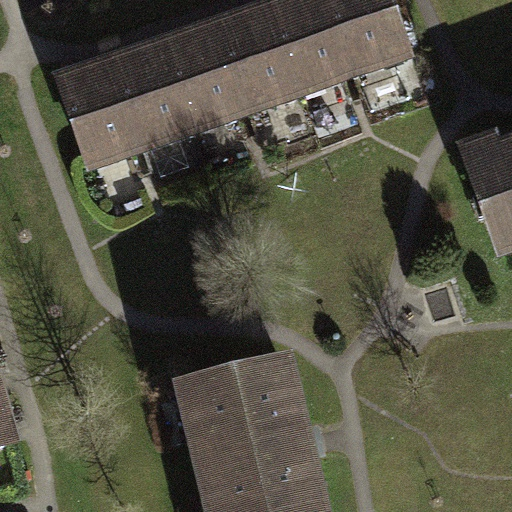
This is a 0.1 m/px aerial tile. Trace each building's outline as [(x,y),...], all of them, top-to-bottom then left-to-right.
[(286,0),(263,8),(293,92),(346,73),(320,0),(286,0)] [(320,0),(346,73),(399,54),(380,0),(320,0)] [(210,27),(240,110),(293,92),(263,8),(210,27)] [(157,45),(186,129),(240,110),(210,27),(157,45)] [(104,64),(133,148),(186,129),(157,45),(104,64)] [(50,83),(80,166),(133,148),(104,64),(50,83)] [(456,156),(491,254),(511,246),(511,145),(488,154),(485,145),(456,156)] [(172,391),(201,511),(310,511),(277,366),(172,391)]
